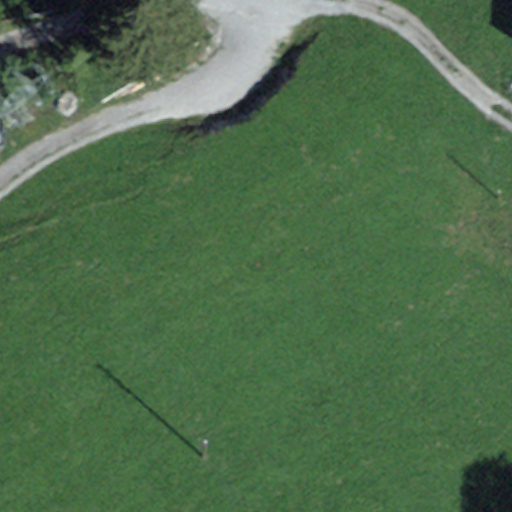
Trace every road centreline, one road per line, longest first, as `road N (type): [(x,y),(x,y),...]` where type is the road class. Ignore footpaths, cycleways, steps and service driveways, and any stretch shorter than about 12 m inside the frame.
road 1 (track): [(0,183),(85,131),(212,84),(238,64),(260,0)]
road 2 (track): [(511,116),(402,20),(327,0)]
road 3 (track): [(132,0),(0,49)]
